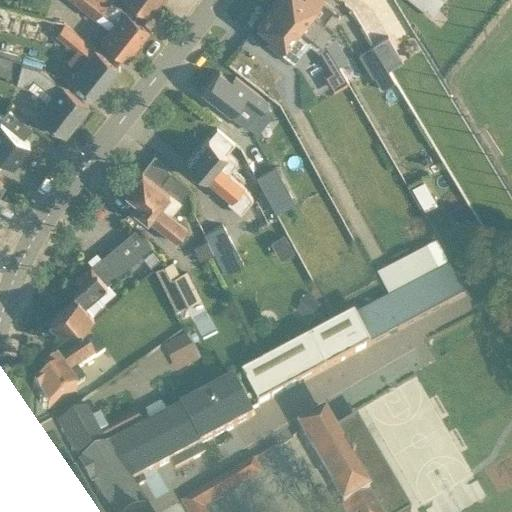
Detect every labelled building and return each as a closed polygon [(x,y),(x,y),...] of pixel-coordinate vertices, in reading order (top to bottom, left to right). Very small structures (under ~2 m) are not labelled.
[(60,0),(84,14),(92,0),(60,0)] [(159,0),(129,0),(149,14),(159,0)] [(299,29),(321,4),(316,0),(277,0),(273,5),(299,29)] [(400,0),(419,15),(431,0),(400,0)] [(299,29),(273,5),(251,29),(278,53),(299,29)] [(126,61),(150,30),(122,8),(98,39),(126,61)] [(0,32),(34,38),(38,16),(0,9),(0,32)] [(390,32),(361,47),(375,72),(403,57),(390,32)] [(93,99),(118,65),(91,45),(67,79),(93,99)] [(315,45),(305,50),(316,71),(310,74),(319,91),(335,82),(315,45)] [(201,89),(248,124),(267,97),(220,63),(201,89)] [(63,138),(89,106),(60,82),(34,113),(63,138)] [(0,156),(11,166),(28,144),(0,121),(0,156)] [(183,165),(230,200),(252,171),(205,136),(183,165)] [(118,197),(176,240),(197,213),(138,170),(118,197)] [(409,211),(424,205),(414,178),(399,184),(409,211)] [(223,219),(205,230),(231,273),(249,262),(223,219)] [(120,225),(63,276),(81,296),(138,245),(120,225)] [(272,231),(255,240),(265,258),(281,249),(272,231)] [(158,260),(143,268),(164,309),(187,297),(173,269),(165,273),(158,260)] [(448,268),(240,378),(256,409),(464,297),(448,268)] [(309,295),(296,311),(310,323),(323,307),(309,295)] [(64,339),(95,313),(80,296),(49,321),(64,339)] [(159,372),(186,364),(177,337),(151,346),(159,372)] [(48,418),(79,398),(59,365),(28,385),(48,418)] [(246,415),(256,409),(240,378),(102,452),(78,466),(105,511),(137,511),(142,509),(128,487),(249,420),(246,415)] [(383,511),(329,414),(298,431),(343,511),(383,511)] [(78,466),(102,452),(81,416),(55,431),(78,466)] [(182,511),(205,511),(262,480),(252,463),(179,505),(182,511)]
